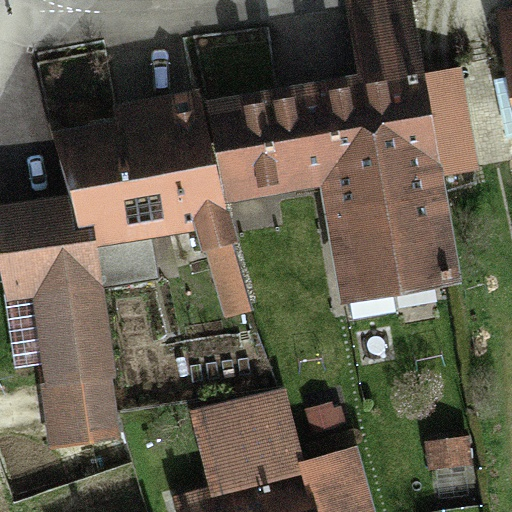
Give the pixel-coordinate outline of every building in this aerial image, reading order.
[(511,10),(480,15),(503,179),(511,177),(511,10)] [(105,129),(39,140),(49,201),(53,245),(74,242),(186,219),(202,313),(230,308),(215,214),(315,198),(332,303),(435,286),(418,182),(457,175),(440,75),(178,117),(175,100),(102,112),(105,129)] [(95,411),(74,242),(53,245),(49,201),(0,204),(0,296),(26,295),(41,418),(95,411)] [(451,437),(417,440),(420,469),(453,466),(451,437)] [(351,511),(338,458),(158,504),(160,511),(351,511)]
